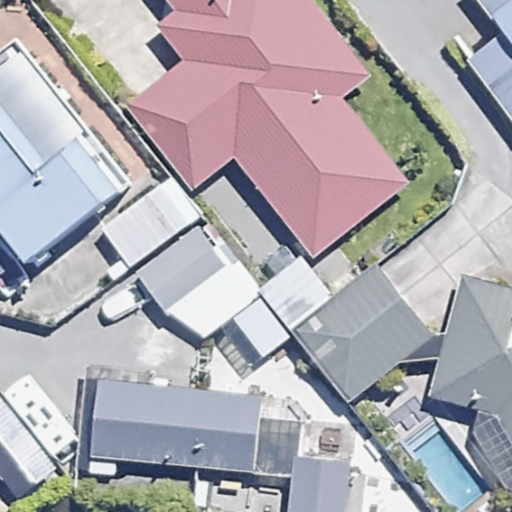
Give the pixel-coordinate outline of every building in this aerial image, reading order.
[(170,0),(181,14),(166,26),(193,59),(134,106),(197,185),(238,153),(317,253),(407,181),(341,98),(371,74),(311,0),(170,0)] [(511,0),(466,0),(497,40),(471,60),(508,108),(511,105),(511,0)] [(10,32),(0,39),(0,260),(15,282),(100,219),(148,284),(202,245),(151,176),(128,192),(10,32)] [(301,262),(255,299),(350,419),(415,368),(445,368),(433,407),(480,421),(473,445),(502,496),(511,498),(511,292),(460,281),(445,346),(381,265),(333,303),(301,262)] [(98,378),(89,467),(118,470),(120,455),(293,473),(297,434),(256,430),(260,395),(98,378)] [(299,456),(291,511),(346,511),(353,464),(299,456)]
